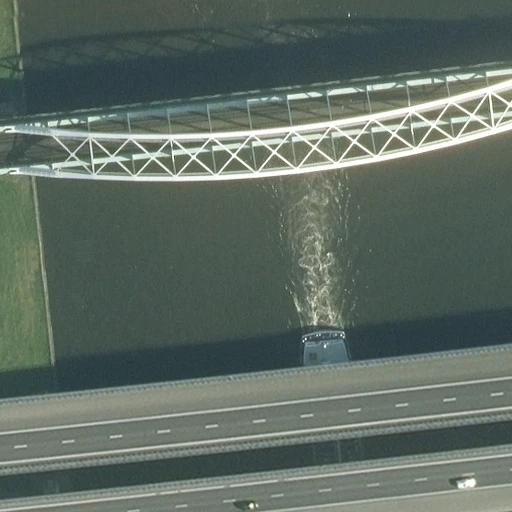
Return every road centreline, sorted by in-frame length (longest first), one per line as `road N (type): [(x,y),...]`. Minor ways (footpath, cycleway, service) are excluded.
road 1 (motorway): [(511,391),(0,449)]
road 2 (motorway): [(126,511),(511,468)]
